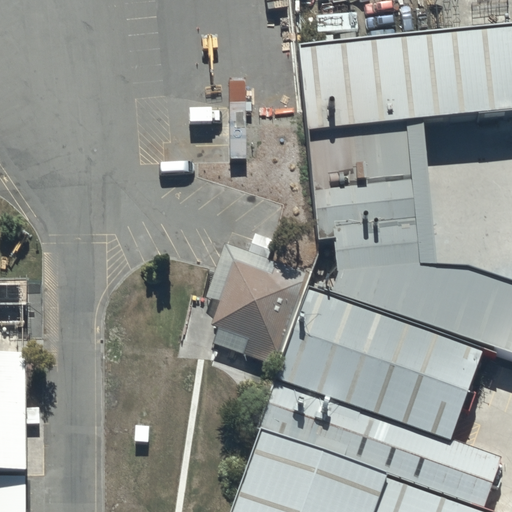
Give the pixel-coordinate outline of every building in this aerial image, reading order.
[(511,34),(298,55),(306,138),(511,118),(511,34)] [(321,248),(332,247),(331,300),(511,365),(511,292),(432,264),(416,132),(308,145),(321,248)] [(238,268),(209,329),(267,356),(296,294),(238,268)] [(475,363),(305,299),(273,382),(444,446),(475,363)] [(0,361),(0,476),(22,476),(21,361),(0,361)] [(479,511),(495,467),(275,388),(258,435),(472,511),(479,511)] [(457,511),(259,442),(234,511),(457,511)]
